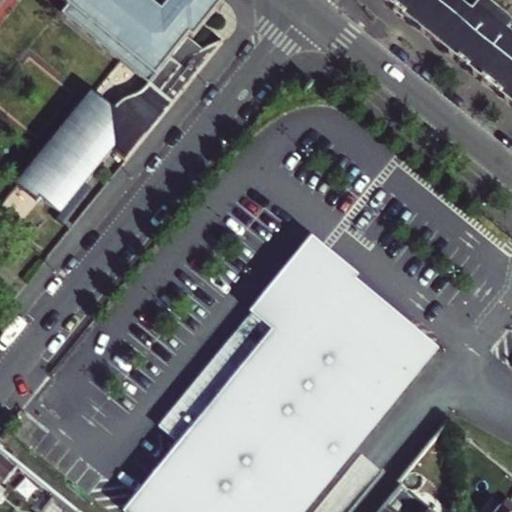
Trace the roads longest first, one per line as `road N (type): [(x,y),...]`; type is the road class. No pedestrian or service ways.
road 1 (residential): [(0,382),(306,4)]
road 2 (tertiary): [(306,4),(511,172)]
road 3 (unknown): [(376,448),(473,340),(511,384)]
